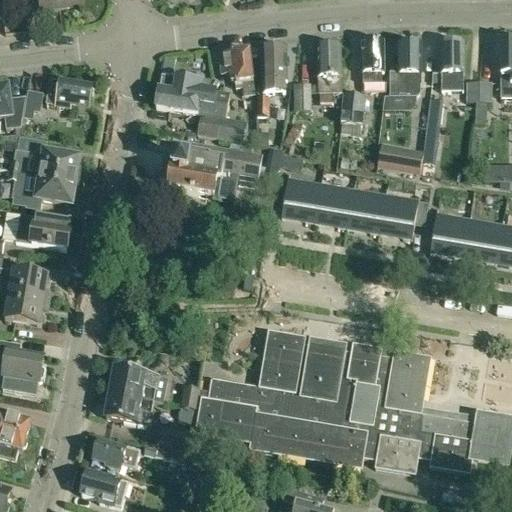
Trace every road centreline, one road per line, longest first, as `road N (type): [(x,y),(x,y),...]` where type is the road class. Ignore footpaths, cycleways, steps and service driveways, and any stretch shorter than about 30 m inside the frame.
road 1 (residential): [(135,42),(75,387),(43,511)]
road 2 (residential): [(511,331),(263,290)]
road 3 (residential): [(135,42),(379,12)]
road 4 (residential): [(0,58),(135,42)]
road 5 (residential): [(379,12),(511,13)]
